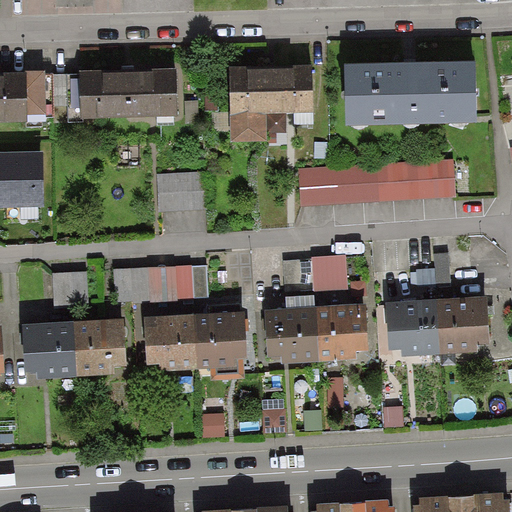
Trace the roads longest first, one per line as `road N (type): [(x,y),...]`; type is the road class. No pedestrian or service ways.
road 1 (primary): [(0,490),(511,455)]
road 2 (residential): [(0,255),(511,224)]
road 3 (residential): [(0,28),(511,13)]
